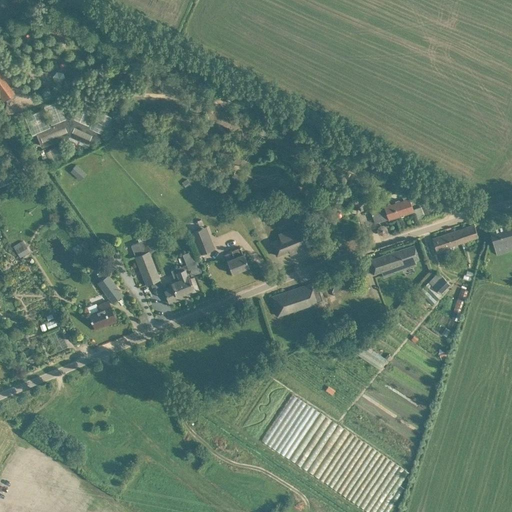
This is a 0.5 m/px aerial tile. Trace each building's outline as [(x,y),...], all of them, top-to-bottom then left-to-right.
[(0,91),(5,99),(13,93),(0,74),(0,91)] [(29,82),(22,81),(19,86),(21,91),(27,92),(31,88),(29,82)] [(62,100),(44,106),(50,124),(68,117),(62,100)] [(95,108),(77,101),(70,118),(88,125),(95,108)] [(252,106),(249,110),(263,117),(262,118),(272,123),(275,118),(268,114),(252,106)] [(42,109),(24,116),(31,133),(49,127),(42,109)] [(115,118),(97,111),(90,128),(108,135),(115,118)] [(120,116),(136,125),(139,119),(123,111),(120,116)] [(52,128),(37,134),(42,149),(43,149),(70,137),(93,145),(95,140),(101,142),(104,135),(89,128),(90,126),(71,119),(51,126),(52,128)] [(289,134),(292,127),(286,124),(282,131),(289,134)] [(259,126),(256,131),(264,136),(268,131),(259,126)] [(194,153),(180,146),(180,145),(146,128),(143,135),(192,159),(193,160),(250,189),(253,183),(216,164),(217,163),(196,153),(195,155),(194,154),(194,153)] [(303,144),(308,135),(296,128),(290,138),(303,144)] [(71,140),(66,142),(69,149),(67,150),(68,154),(71,153),(76,151),(71,140)] [(42,149),(38,151),(45,165),(55,161),(49,149),(45,152),(43,149),(42,149)] [(75,165),(69,172),(80,180),(86,173),(75,165)] [(367,166),(363,173),(390,188),(396,181),(373,169),(367,166)] [(348,171),(344,178),(349,181),(353,174),(348,171)] [(253,183),(251,188),(254,190),(276,183),(277,184),(285,187),(285,185),(309,213),(314,209),(308,203),(288,180),(280,176),(273,177),(274,178),(255,183),(253,183)] [(190,184),(187,179),(182,182),(185,187),(190,184)] [(363,181),(359,187),(364,191),(368,184),(363,181)] [(341,199),(339,201),(345,205),(348,204),(354,195),(354,196),(357,191),(353,189),(351,193),(349,192),(345,199),(346,199),(344,202),(341,199)] [(248,192),(243,201),(250,204),(254,196),(248,192)] [(370,208),(375,223),(388,218),(388,219),(414,211),(408,195),(402,197),(387,202),(383,203),(383,204),(370,208)] [(310,216),(323,230),(329,223),(338,216),(324,201),(315,209),(316,210),(310,216)] [(425,216),(433,213),(429,203),(421,206),(425,216)] [(284,210),(277,212),(280,225),(287,223),(284,210)] [(281,238),(271,242),(277,255),(289,250),(291,254),(297,252),(295,248),(308,243),(295,213),(290,215),(295,227),(279,234),(281,238)] [(156,242),(149,222),(143,225),(145,230),(148,238),(150,244),(156,242)] [(511,224),(507,226),(506,222),(489,227),(495,246),(501,244),(504,251),(511,248),(511,224)] [(474,224),(432,238),(436,251),(478,236),(474,224)] [(205,227),(191,232),(199,253),(214,248),(205,227)] [(138,241),(131,244),(136,256),(135,256),(146,284),(159,279),(155,268),(149,252),(153,250),(150,244),(148,238),(145,230),(140,232),(137,237),(138,241)] [(14,246),(20,257),(30,251),(23,240),(14,246)] [(85,240),(81,243),(85,248),(89,244),(85,240)] [(405,247),(369,260),(371,265),(372,269),(373,273),(374,273),(381,271),(383,278),(394,274),(394,273),(393,271),(395,271),(396,271),(401,269),(413,265),(416,264),(414,260),(418,258),(418,256),(417,254),(414,245),(407,247),(405,247)] [(227,260),(228,264),(232,273),(249,266),(244,253),(243,254),(240,247),(231,250),(234,257),(227,260)] [(161,284),(164,291),(166,294),(169,303),(185,297),(184,293),(194,288),(190,279),(189,275),(188,276),(185,269),(176,272),(178,276),(161,284)] [(353,284),(352,281),(349,271),(327,278),(332,291),(353,284)] [(474,273),(467,271),(464,280),(472,281),(474,273)] [(108,275),(102,280),(98,283),(112,302),(122,294),(108,275)] [(432,285),(441,293),(450,283),(442,275),(432,285)] [(318,281),(271,296),(272,297),(278,315),(317,303),(324,300),(319,285),(318,281)] [(437,301),(441,296),(428,283),(423,287),(437,301)] [(432,305),(437,301),(423,287),(419,292),(432,305)] [(461,288),(453,311),(460,313),(468,290),(461,288)] [(96,305),(98,310),(90,314),(92,318),(91,319),(91,321),(92,320),(95,327),(107,322),(108,323),(116,320),(108,300),(96,305)] [(54,319),(46,322),(49,328),(57,325),(54,319)] [(368,346),(365,351),(384,363),(387,358),(368,346)]
